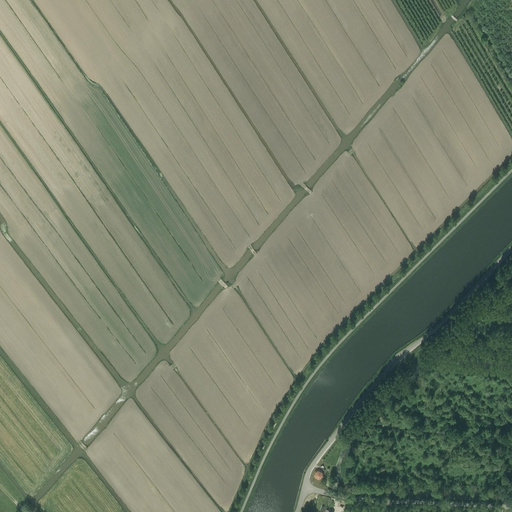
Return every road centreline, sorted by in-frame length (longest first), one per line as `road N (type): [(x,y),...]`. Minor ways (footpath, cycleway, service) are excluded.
road 1 (unclassified): [(304,489),(363,398),(511,248)]
road 2 (track): [(0,347),(131,511)]
road 3 (unclassified): [(511,507),(304,489)]
